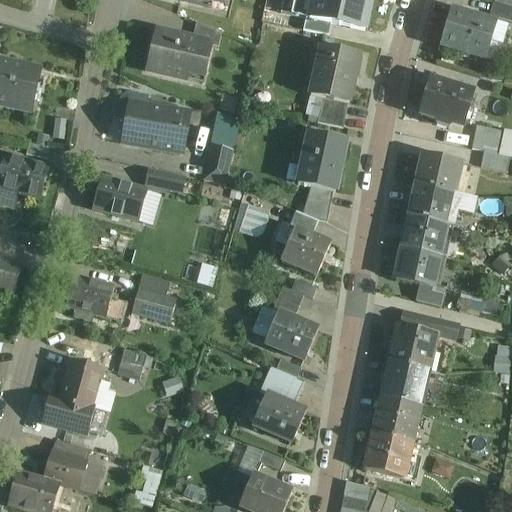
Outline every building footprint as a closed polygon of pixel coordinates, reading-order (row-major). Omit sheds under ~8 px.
[(171,0),(224,13),(227,0),(171,0)] [(314,0),(310,20),(310,21),(331,26),(364,33),(371,0),(314,0)] [(511,9),(505,7),(495,4),(490,18),(511,24),(511,9)] [(507,29),(451,12),(441,49),(486,62),(491,45),(501,48),(507,29)] [(331,26),(310,21),(310,20),(306,19),(303,32),(329,38),(331,26)] [(222,34),(196,24),(192,42),(212,47),(212,48),(218,49),(222,34)] [(192,42),(156,34),(147,73),(187,82),(188,75),(205,79),(212,48),(212,47),(192,42)] [(359,57),(321,50),(321,51),(311,97),(310,99),(323,101),(348,106),(359,57)] [(40,71),(1,62),(0,65),(0,64),(0,101),(9,103),(8,109),(31,114),(40,71)] [(450,88),(432,82),(422,117),(438,122),(438,123),(448,127),(449,125),(462,129),(472,95),(471,94),(470,97),(449,91),(450,88)] [(189,116),(146,108),(148,99),(144,98),(131,96),(126,97),(122,99),(120,104),(118,119),(127,121),(123,145),(182,156),(189,116)] [(348,106),(323,101),(317,126),(343,131),(348,106)] [(209,140),(231,144),(235,122),(212,118),(209,140)] [(504,134),(477,128),(472,151),(484,154),(499,157),(504,134)] [(346,144),(309,136),(298,187),(311,190),(333,195),(335,195),(335,194),(334,193),(342,155),(343,156),(346,144)] [(50,150),(29,146),(26,157),(48,161),(50,150)] [(234,153),(210,148),(203,183),(226,188),(234,153)] [(499,157),(484,154),(481,170),(507,175),(510,160),(499,157)] [(461,166),(422,157),(416,188),(455,197),(460,172),(461,166)] [(49,171),(6,158),(0,179),(0,189),(40,202),(49,171)] [(185,180),(150,172),(146,187),(181,195),(185,180)] [(464,172),(460,172),(455,197),(464,199),(469,178),(463,177),(464,172)] [(146,193),(103,181),(94,212),(137,224),(146,193)] [(455,197),(416,188),(409,219),(448,228),(451,213),(472,217),(476,202),(464,199),(455,197)] [(333,195),(311,190),(302,217),(318,223),(327,225),(333,195)] [(231,231),(259,239),(268,212),(240,204),(231,231)] [(319,224),(318,223),(302,217),(297,214),(290,230),(295,232),(296,231),(313,239),(319,224)] [(448,228),(409,219),(402,251),(441,259),(448,228)] [(288,249),(295,232),(290,230),(283,227),(276,244),(288,249)] [(313,239),(296,231),(295,232),(288,249),(281,264),(316,279),(331,246),(313,239)] [(441,259),(402,251),(395,282),(434,291),(441,259)] [(21,267),(0,260),(0,295),(12,299),(21,267)] [(113,290),(75,279),(66,309),(76,312),(74,318),(92,324),(94,317),(105,320),(110,301),(113,290)] [(317,291),(296,282),(291,293),(304,298),(312,302),(317,291)] [(291,293),(283,289),(274,311),(294,320),(304,298),(291,293)] [(176,302),(138,291),(131,315),(169,326),(176,302)] [(443,297),(420,291),(417,303),(440,309),(443,297)] [(500,303),(484,299),(481,315),(496,318),(500,303)] [(126,305),(110,301),(105,320),(120,325),(126,305)] [(428,319),(404,314),(401,329),(424,335),(428,319)] [(318,332),(279,316),(265,347),(304,363),(318,332)] [(451,325),(428,319),(424,335),(438,339),(447,342),(451,325)] [(401,329),(399,329),(395,344),(393,343),(390,355),(393,355),(390,365),(429,375),(438,339),(424,335),(401,329)] [(511,350),(498,349),(497,358),(495,358),(493,375),(510,376),(511,350)] [(146,358),(124,351),(121,363),(143,369),(146,358)] [(301,371),(280,362),(276,372),(297,382),(301,371)] [(104,372),(71,363),(60,401),(60,402),(93,411),(104,372)] [(429,375),(390,365),(388,375),(386,374),(383,386),(386,386),(382,401),(420,411),(429,375)] [(276,372),(271,370),(260,395),(266,398),(267,397),(294,409),(304,385),(297,382),(276,372)] [(161,383),(164,397),(181,393),(177,378),(161,383)] [(294,409),(267,397),(266,398),(253,428),(292,445),(305,414),(294,409)] [(93,411),(60,402),(60,401),(51,399),(47,413),(43,415),(42,419),(44,423),(43,426),(86,438),(93,411)] [(420,411),(382,401),(379,415),(376,415),(374,426),(376,426),(374,436),(411,446),(420,411)] [(411,446),(374,436),(371,446),(369,446),(366,457),(368,458),(365,472),(402,482),(411,446)] [(90,453),(55,443),(52,454),(87,464),(90,453)] [(87,464),(52,454),(44,482),(60,487),(79,493),(87,464)] [(285,463),(263,454),(259,464),(281,474),(285,463)] [(144,466),(137,492),(134,491),(131,502),(151,507),(161,471),(144,466)] [(44,482),(34,479),(18,475),(8,508),(20,511),(52,511),(60,487),(44,482)] [(284,511),(292,494),(253,477),(240,509),(247,511),(284,511)] [(369,490),(347,485),(344,498),(366,503),(369,490)] [(394,511),(399,502),(377,494),(369,511),(394,511)] [(366,503),(344,498),(342,510),(349,511),(364,511),(367,503),(366,503)]
